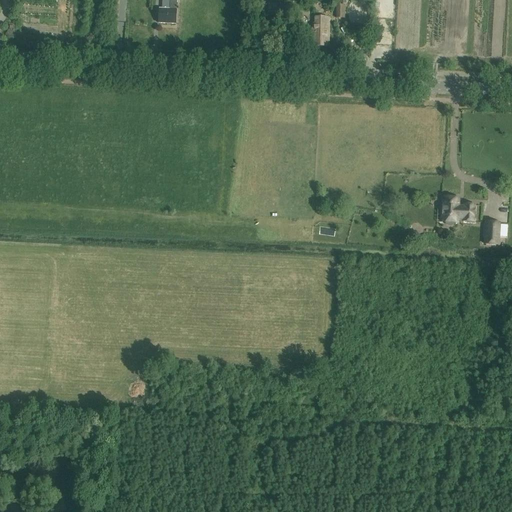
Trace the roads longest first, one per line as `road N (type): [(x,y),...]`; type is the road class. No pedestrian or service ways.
road 1 (tertiary): [(511,90),(0,66)]
road 2 (track): [(511,502),(116,499)]
road 3 (track): [(511,433),(325,426),(264,450),(260,496)]
